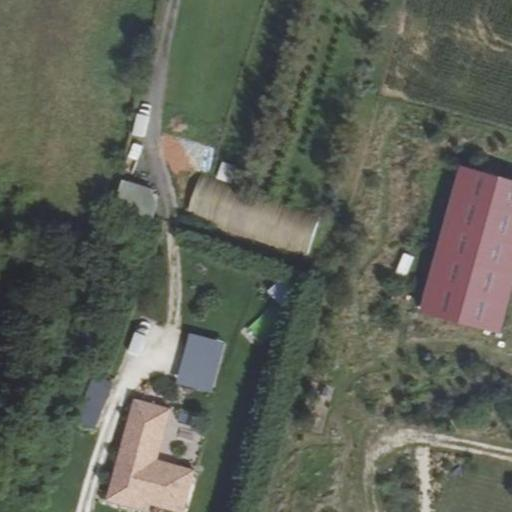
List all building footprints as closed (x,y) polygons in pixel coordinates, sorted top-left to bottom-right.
[(218,178),(232,183),(239,166),(224,161),(218,178)] [(423,312),(501,336),(511,298),(511,183),(467,169),(423,312)] [(188,221),(312,254),(322,214),(199,181),(188,221)] [(116,206),(156,223),(161,208),(154,191),(124,183),(116,206)] [(180,384),(217,393),(230,342),(192,333),(180,384)] [(94,382),(79,421),(99,429),(114,390),(94,382)] [(140,397),(112,496),(148,506),(150,499),(188,509),(199,469),(161,458),(175,407),(140,397)]
